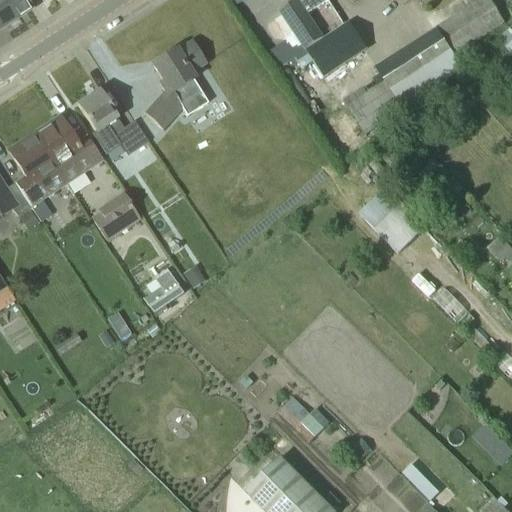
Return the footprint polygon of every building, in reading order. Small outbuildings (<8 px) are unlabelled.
[(0,0),(0,29),(31,10),(24,0),(0,0)] [(279,13),(306,52),(320,44),(303,19),(329,2),(327,0),(297,0),(298,1),(279,13)] [(489,0),(481,0),(375,69),(381,78),(343,103),(366,137),(403,112),(404,114),(434,95),(433,94),(453,80),(448,72),(469,60),(464,51),(506,24),(489,0)] [(365,52),(348,25),(320,44),(306,52),(324,79),(365,52)] [(144,115),(162,132),(181,111),(187,119),(208,105),(193,81),(194,81),(190,75),(205,65),(191,44),(177,53),(176,52),(153,67),(163,83),(159,85),(165,93),(144,115)] [(123,130),(98,93),(77,107),(96,136),(107,128),(127,158),(148,144),(134,123),(123,130)] [(59,119),(34,136),(66,186),(102,162),(86,138),(76,145),(59,119)] [(66,186),(34,136),(8,152),(25,178),(15,185),(30,209),(66,186)] [(231,206),(252,198),(245,177),(223,186),(231,206)] [(0,217),(11,210),(17,218),(30,209),(15,185),(5,191),(0,184),(0,217)] [(105,242),(140,220),(126,197),(90,219),(105,242)] [(425,227),(400,202),(373,229),(398,254),(425,227)] [(40,225),(30,212),(19,220),(28,233),(40,225)] [(502,266),(509,261),(511,257),(511,250),(500,238),(487,249),(502,266)] [(160,288),(142,299),(152,314),(181,295),(165,271),(153,279),(160,288)] [(0,313),(14,304),(5,290),(0,293),(0,313)] [(468,314),(456,326),(462,332),(474,320),(468,314)] [(146,332),(152,339),(156,336),(160,333),(160,332),(154,325),(146,332)] [(98,338),(106,350),(114,345),(106,332),(98,338)] [(239,384),(246,391),(253,384),(247,377),(239,384)] [(308,445),(316,438),(312,434),(302,423),(310,415),(293,399),(277,413),(308,445)] [(473,439),(481,447),(494,435),(485,426),(473,439)] [(362,440),(353,447),(363,459),(371,451),(362,440)] [(332,511),(280,460),(245,494),(262,511),(332,511)] [(508,511),(494,497),(479,511),(508,511)]
